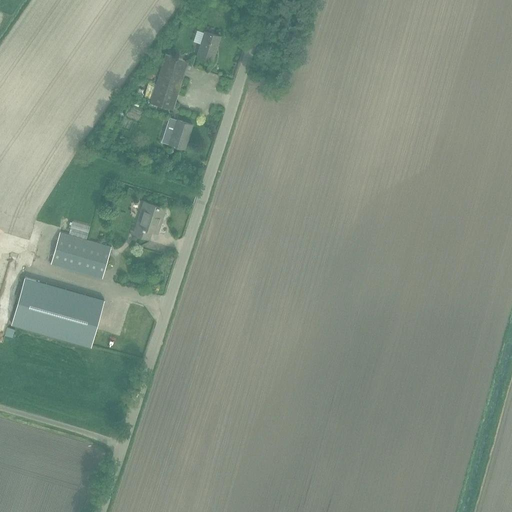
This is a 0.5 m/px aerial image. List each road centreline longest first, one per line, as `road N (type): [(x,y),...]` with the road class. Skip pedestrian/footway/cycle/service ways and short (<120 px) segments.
road 1 (unclassified): [(102,511),(270,0)]
road 2 (unknown): [(123,447),(0,409)]
